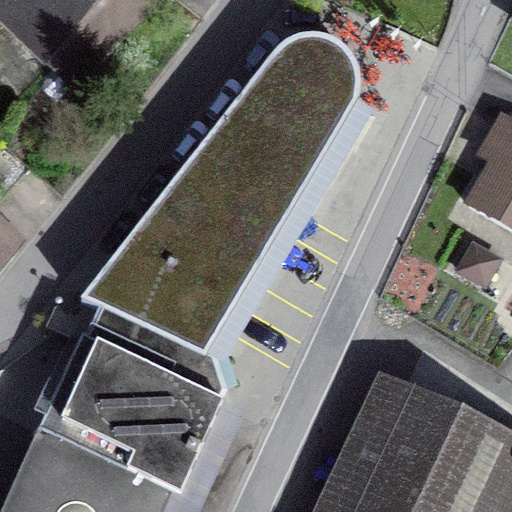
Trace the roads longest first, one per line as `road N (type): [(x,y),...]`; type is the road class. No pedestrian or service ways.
road 1 (tertiary): [(486,0),(265,511)]
road 2 (residential): [(0,321),(258,0)]
